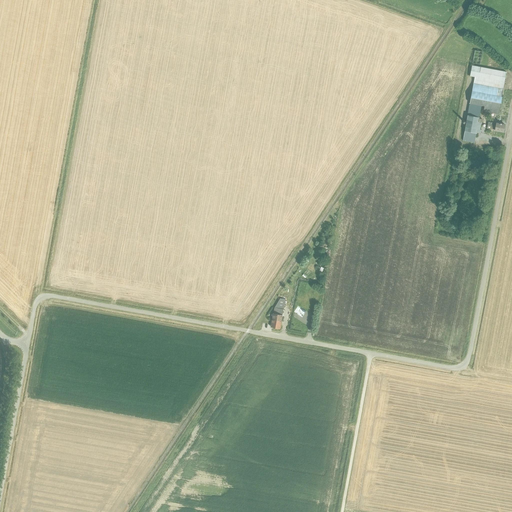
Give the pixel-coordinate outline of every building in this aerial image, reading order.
[(472,63),(480,64),(483,52),(475,50),(472,63)] [(503,89),(506,72),(472,66),(470,76),(475,77),(463,141),(475,143),(477,133),(480,133),(481,130),(480,130),(482,119),(479,118),(482,105),(485,106),(484,111),(499,114),(499,109),(500,109),(503,97),(502,97),(503,89)] [(487,129),(504,132),(505,125),(488,122),(487,129)] [(275,308),(284,309),(285,301),(280,300),(275,308)] [(305,316),(307,308),(298,305),(296,313),(305,316)] [(271,327),(280,328),(280,329),(284,309),(275,308),(274,307),(271,327)]
